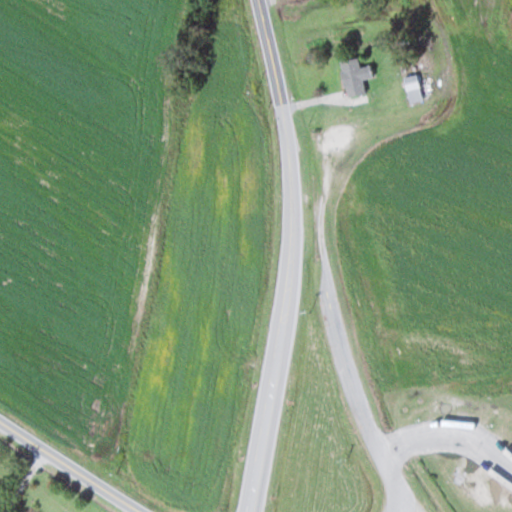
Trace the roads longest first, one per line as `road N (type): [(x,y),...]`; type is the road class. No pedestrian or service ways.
road 1 (primary): [(253,511),(294,216),(292,148),(260,0)]
road 2 (residential): [(327,291),(400,511)]
road 3 (residential): [(143,511),(0,421)]
